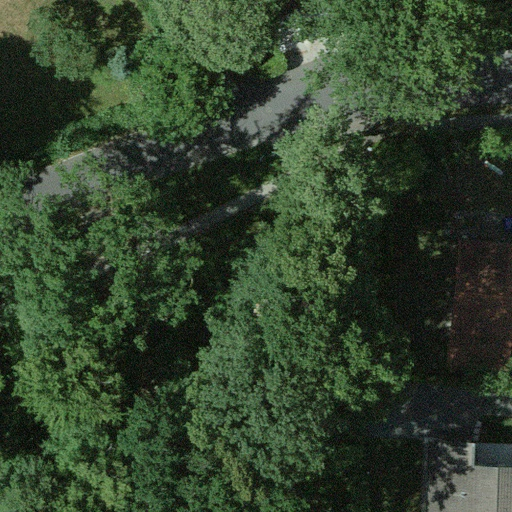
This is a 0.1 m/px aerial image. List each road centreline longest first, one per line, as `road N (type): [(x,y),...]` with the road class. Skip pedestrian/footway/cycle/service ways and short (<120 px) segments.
road 1 (residential): [(253,113),(0,219)]
road 2 (residential): [(511,76),(337,92),(253,113)]
road 3 (residential): [(180,0),(253,113)]
